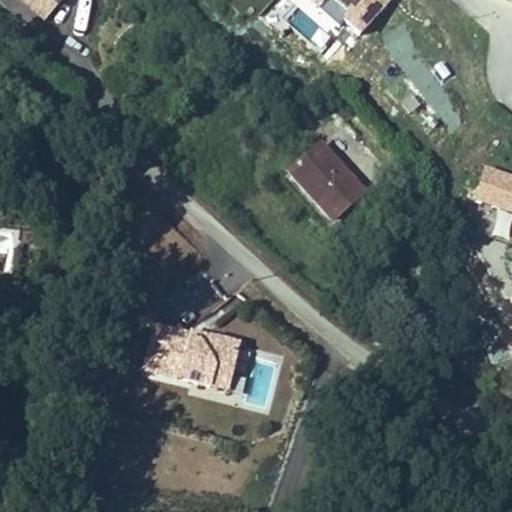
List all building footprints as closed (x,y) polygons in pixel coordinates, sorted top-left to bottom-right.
[(20,0),(43,19),(59,0),(20,0)] [(384,0),(294,0),(293,1),(334,37),(343,27),(357,40),(388,3),(384,0)] [(332,224),(364,195),(319,146),(308,157),(287,176),(332,224)] [(511,178),(483,169),(470,208),(511,221),(511,178)] [(141,373),(227,395),(240,346),(190,333),(186,336),(152,327),(141,373)]
